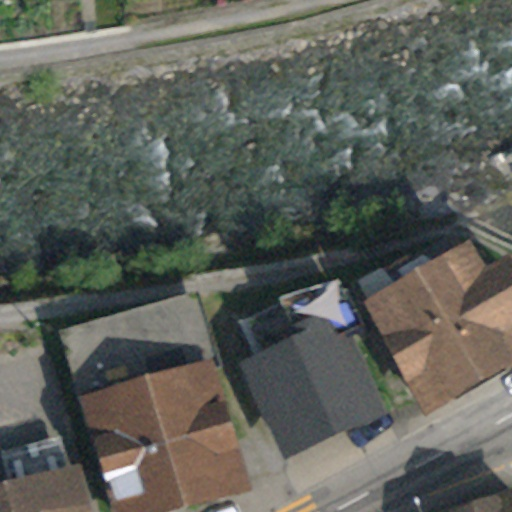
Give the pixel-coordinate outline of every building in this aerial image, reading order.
[(468,251),(372,301),(426,402),(511,356),(511,332),(504,318),(511,313),(511,298),(494,265),(480,272),(468,251)] [(341,340),(255,378),(292,464),(379,427),(341,340)] [(201,383),(87,415),(115,511),(202,511),(235,503),(201,383)] [(74,511),(66,485),(0,503),(0,511),(74,511)] [(511,511),(511,501),(480,511),(511,511)]
